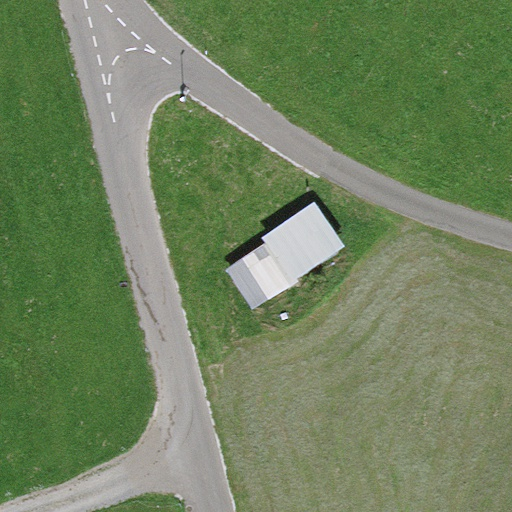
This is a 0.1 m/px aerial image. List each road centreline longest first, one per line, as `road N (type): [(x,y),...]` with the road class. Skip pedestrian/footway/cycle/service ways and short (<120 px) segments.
road 1 (unclassified): [(214,511),(98,58)]
road 2 (unclassified): [(511,239),(383,196),(150,50),(98,58)]
